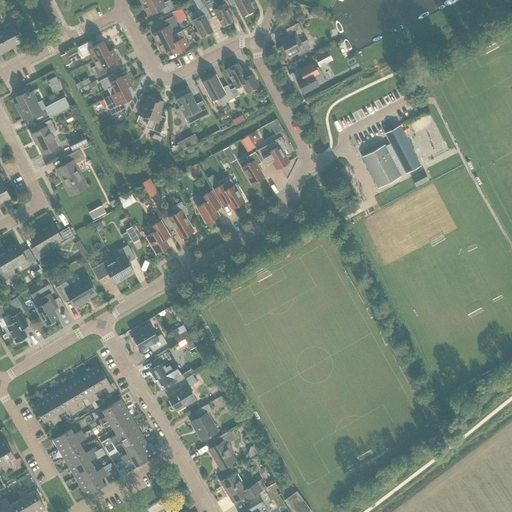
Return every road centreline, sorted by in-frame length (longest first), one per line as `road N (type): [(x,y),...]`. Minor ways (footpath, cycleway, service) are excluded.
road 1 (unclassified): [(100,323),(264,231),(289,202),(308,163),(260,70),(257,46)]
road 2 (residential): [(257,46),(162,79),(123,12)]
road 3 (residential): [(177,457),(100,323)]
road 4 (residential): [(0,121),(42,208),(0,228)]
